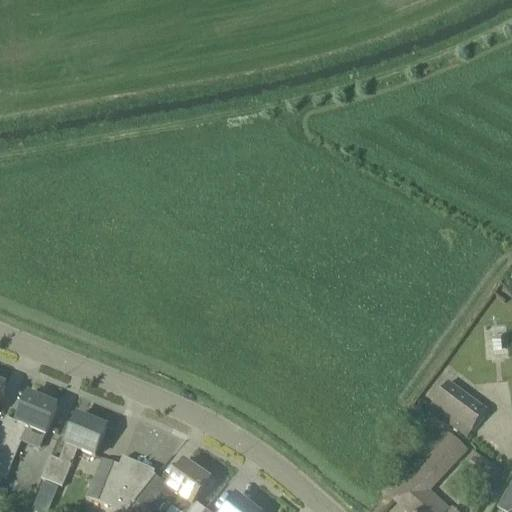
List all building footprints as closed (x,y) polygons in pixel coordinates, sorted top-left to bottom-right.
[(466,441),(486,414),(448,385),(427,412),(466,441)] [(1,431),(0,432),(0,479),(3,481),(6,482),(18,453),(27,430),(45,438),(57,410),(28,398),(16,425),(5,420),(1,431)] [(77,418),(65,446),(66,446),(59,462),(50,459),(41,481),(62,489),(78,451),(95,459),(107,430),(77,418)] [(129,511),(130,511),(135,505),(151,485),(156,474),(123,460),(119,469),(104,462),(88,500),(108,508),(115,511),(129,511)] [(205,511),(195,504),(209,483),(184,466),(169,487),(164,494),(151,485),(135,505),(130,511),(131,511),(205,511)] [(44,484),(32,511),(49,511),(58,490),(44,484)] [(205,511),(252,511),(236,499),(226,511),(205,511)]
